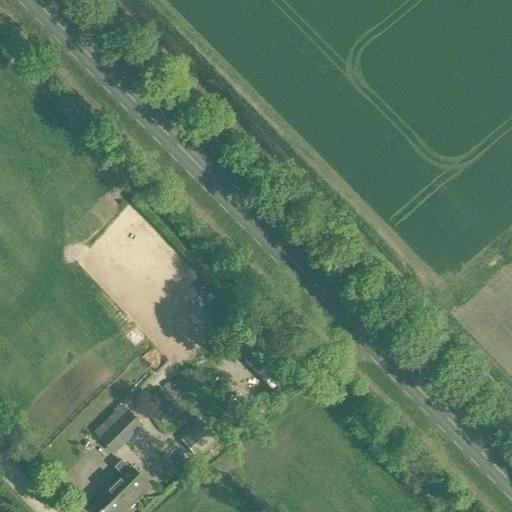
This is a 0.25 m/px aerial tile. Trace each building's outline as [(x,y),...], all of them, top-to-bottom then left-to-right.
[(250,361),(264,372),(276,355),(262,345),(250,361)] [(263,372),(278,389),(295,373),(280,356),(263,372)] [(127,411),(98,440),(112,454),(142,426),(127,411)] [(229,432),(238,424),(232,416),(222,424),(229,432)] [(203,423),(182,441),(197,459),(219,441),(203,423)] [(133,467),(94,505),(100,511),(126,511),(152,487),(133,467)]
